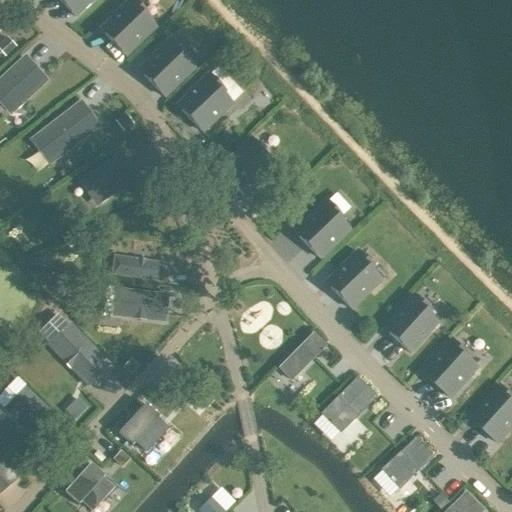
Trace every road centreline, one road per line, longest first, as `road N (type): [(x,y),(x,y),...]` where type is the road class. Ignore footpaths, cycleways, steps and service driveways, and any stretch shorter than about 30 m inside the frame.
road 1 (unclassified): [(224,197),(368,365),(511,510)]
road 2 (unclassified): [(0,505),(84,438),(211,303)]
road 3 (unclassified): [(15,0),(138,102),(224,197)]
road 4 (unclassified): [(267,511),(211,303)]
